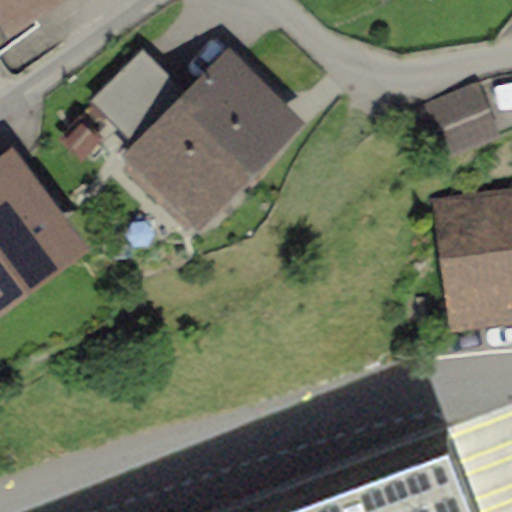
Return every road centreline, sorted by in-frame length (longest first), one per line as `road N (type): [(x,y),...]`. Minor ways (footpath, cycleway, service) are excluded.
road 1 (residential): [(511,362),(126,455),(0,502)]
road 2 (residential): [(511,59),(433,75),(353,71),(279,0)]
road 3 (residential): [(127,0),(0,118)]
